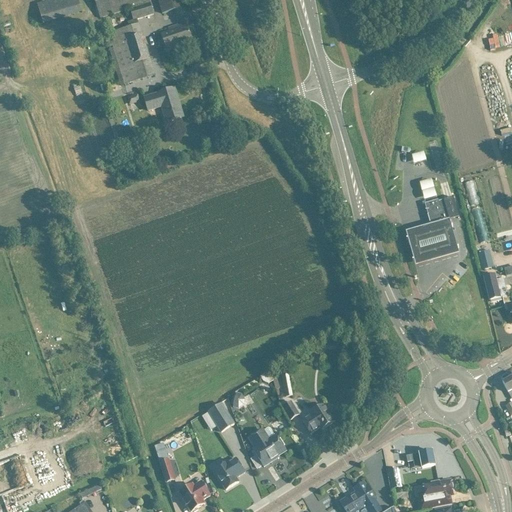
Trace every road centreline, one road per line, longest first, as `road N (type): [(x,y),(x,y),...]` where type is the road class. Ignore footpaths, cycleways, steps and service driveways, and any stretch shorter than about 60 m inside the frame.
road 1 (tertiary): [(324,85),(399,314)]
road 2 (unclassified): [(324,85),(266,98),(238,85),(215,45),(203,0)]
road 3 (unclassified): [(467,0),(431,44),(324,85)]
road 4 (tertiary): [(266,511),(389,433)]
